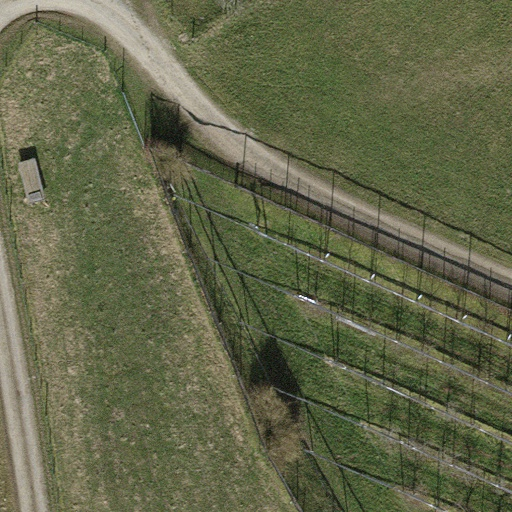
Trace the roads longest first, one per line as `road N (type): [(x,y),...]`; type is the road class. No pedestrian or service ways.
road 1 (track): [(91,0),(157,26),(200,93),(261,157),(335,205),(511,285)]
road 2 (track): [(52,511),(0,294)]
